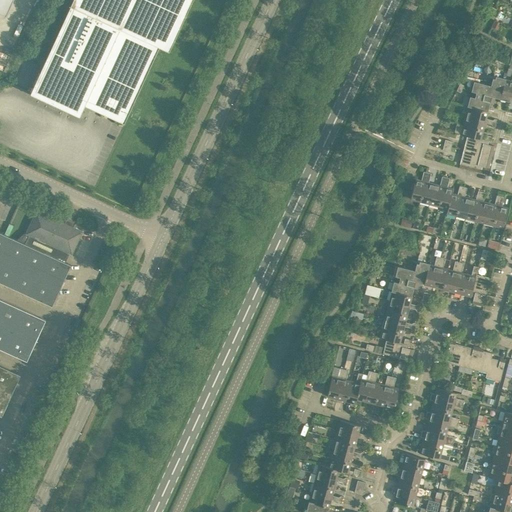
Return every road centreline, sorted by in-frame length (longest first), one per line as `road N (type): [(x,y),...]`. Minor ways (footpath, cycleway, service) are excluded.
road 1 (unclassified): [(175,511),(416,0)]
road 2 (tertiary): [(155,511),(392,0)]
road 3 (primary): [(36,511),(160,237)]
road 4 (primary): [(160,237),(271,0)]
road 5 (unclassified): [(160,237),(0,162)]
road 6 (residential): [(407,429),(438,319),(491,326)]
road 7 (residential): [(511,190),(421,162),(436,116)]
